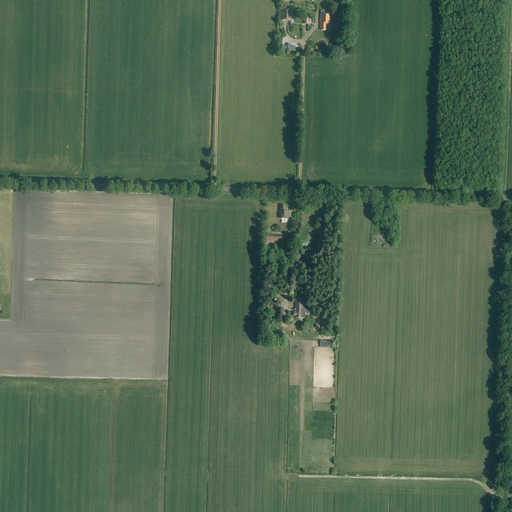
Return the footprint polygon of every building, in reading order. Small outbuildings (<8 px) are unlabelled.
[(291,21),(291,10),(282,10),(282,21),(291,21)] [(320,10),(320,15),(320,29),(321,29),(321,31),(325,31),(325,25),(330,25),(331,11),(320,10)] [(279,211),(279,219),(288,219),(288,212),(285,211),(285,206),(281,206),(280,211),(279,211)] [(271,241),(282,242),(282,235),(271,235),(271,234),(264,234),(264,243),(271,243),(271,241)] [(305,319),(305,314),(310,314),(310,310),(305,310),(305,299),(295,299),(295,312),(294,312),(294,317),(296,317),(296,318),(305,319)]
